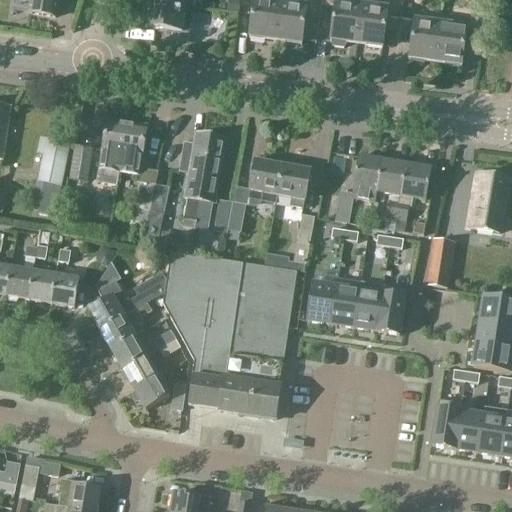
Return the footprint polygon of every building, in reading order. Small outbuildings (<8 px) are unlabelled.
[(30,0),(28,14),(54,19),(57,0),(30,0)] [(255,0),(250,40),(275,43),(280,2),(263,0),(255,0)] [(483,11),(484,0),(472,0),(471,9),(483,11)] [(183,23),(185,7),(148,2),(144,29),(166,32),(164,46),(187,49),(191,24),(183,23)] [(229,2),(227,13),(238,15),(240,3),(229,2)] [(308,5),(280,2),(275,43),(302,46),(308,5)] [(361,5),(336,2),(334,9),(329,42),(356,46),(361,5)] [(388,9),(361,5),(356,46),(381,49),(388,9)] [(223,21),(229,28),(236,22),(230,15),(223,21)] [(408,61),(434,64),(439,24),(414,21),(408,61)] [(466,27),(439,24),(434,64),(460,68),(466,27)] [(11,109),(0,106),(0,162),(2,163),(11,109)] [(118,179),(119,174),(127,124),(107,121),(98,176),(118,179)] [(148,127),(127,124),(119,174),(139,177),(148,127)] [(199,203),(200,203),(201,192),(200,192),(202,178),(204,178),(207,159),(200,158),(204,137),(195,135),(193,147),(183,145),(179,175),(188,176),(184,200),(188,201),(183,228),(195,230),(197,218),(199,203)] [(200,192),(201,192),(200,203),(215,205),(226,140),(204,137),(200,158),(207,159),(204,178),(202,178),(200,192)] [(37,183),(61,188),(70,145),(39,139),(36,155),(42,156),(36,183),(37,183)] [(93,151),(74,148),(69,182),(88,185),(93,151)] [(353,200),(375,204),(376,194),(381,162),(358,158),(352,194),(341,192),(336,224),(348,226),(353,200)] [(381,162),(376,194),(377,194),(389,196),(387,206),(389,206),(386,220),(385,229),(388,230),(394,231),(395,231),(406,166),(381,162)] [(254,163),(249,192),(247,201),(248,201),(275,206),(277,198),(282,169),(254,163)] [(395,231),(404,233),(408,209),(411,210),(412,200),(425,202),(431,171),(406,166),(395,231)] [(310,174),(282,169),(277,198),(291,201),(290,209),(302,211),(310,174)] [(467,230),(499,235),(508,179),(476,174),(467,230)] [(61,188),(37,183),(36,183),(33,199),(40,200),(37,214),(56,219),(61,188)] [(135,224),(146,226),(152,199),(154,186),(139,184),(136,211),(137,211),(135,224)] [(152,199),(146,226),(144,237),(158,240),(168,197),(153,193),(152,199)] [(232,205),(219,203),(214,228),(215,228),(214,233),(219,234),(219,239),(226,240),(232,205)] [(233,205),(228,233),(240,235),(245,208),(246,207),(233,205)] [(208,220),(197,218),(195,230),(206,232),(208,220)] [(301,218),(293,264),(305,267),(314,220),(301,218)] [(332,231),(331,241),(344,243),(345,233),(332,231)] [(357,245),(358,235),(345,233),(344,243),(357,245)] [(376,248),(389,250),(390,240),(377,238),(376,248)] [(402,252),(403,242),(390,240),(389,250),(402,252)] [(434,242),(427,287),(447,290),(454,245),(434,242)] [(48,250),(37,248),(36,250),(35,261),(46,262),(48,250)] [(35,261),(36,250),(26,249),(25,259),(35,261)] [(57,264),(69,266),(70,257),(58,255),(57,264)] [(170,257),(163,308),(194,363),(187,408),(275,421),(297,275),(170,257)] [(24,269),(23,272),(33,274),(35,261),(25,259),(24,269)] [(10,270),(0,268),(0,297),(5,298),(10,270)] [(33,274),(10,270),(5,298),(8,298),(9,303),(16,303),(18,300),(29,302),(33,274)] [(67,279),(55,277),(50,305),(74,309),(79,275),(68,273),(67,279)] [(29,302),(50,305),(55,277),(33,274),(29,302)] [(99,331),(124,317),(137,310),(146,305),(164,294),(166,282),(162,276),(133,292),(137,299),(127,305),(116,285),(98,295),(103,303),(88,312),(99,331)] [(360,285),(338,282),(336,292),(331,325),(353,329),(359,294),(360,285)] [(331,325),(336,292),(314,288),(309,322),(331,325)] [(405,293),(383,289),(382,298),(376,333),(398,336),(405,293)] [(376,333),(382,298),(359,294),(353,329),(376,333)] [(511,305),(484,301),(481,323),(511,328),(511,305)] [(142,319),(144,318),(151,314),(146,305),(137,310),(142,319)] [(99,331),(111,351),(135,337),(124,317),(99,331)] [(477,346),(511,351),(511,350),(511,328),(481,323),(477,346)] [(169,332),(154,341),(159,349),(174,340),(169,332)] [(111,351),(122,371),(146,357),(135,337),(111,351)] [(179,349),(174,340),(159,349),(164,358),(179,349)] [(511,351),(477,346),(474,368),(508,374),(511,351)] [(152,368),(146,357),(122,371),(123,373),(121,377),(125,383),(129,382),(133,391),(158,377),(165,372),(160,363),(152,368)] [(452,382),(465,384),(467,375),(454,372),(452,382)] [(478,386),(480,377),(467,375),(465,384),(478,386)] [(133,391),(134,392),(132,395),(135,402),(139,401),(145,411),(169,397),(158,377),(133,391)] [(497,389),(510,391),(511,382),(499,380),(497,389)] [(171,411),(182,413),(185,388),(175,387),(171,411)] [(439,404),(432,447),(455,451),(461,412),(462,407),(439,404)] [(455,451),(477,455),(483,420),(483,415),(461,412),(455,451)] [(500,458),(511,460),(511,415),(507,414),(506,424),(500,458)] [(500,458),(506,424),(484,420),(479,455),(500,458)] [(0,483),(16,487),(20,467),(7,465),(5,476),(0,474),(0,483)] [(39,470),(26,468),(22,489),(35,491),(39,470)] [(62,495),(60,508),(85,511),(97,511),(101,490),(75,486),(75,484),(62,482),(60,495),(62,495)] [(0,495),(14,498),(16,487),(0,483),(0,495)] [(172,495),(169,511),(207,511),(209,499),(199,497),(198,499),(172,495)] [(18,501),(16,511),(25,511),(27,503),(18,501)]
